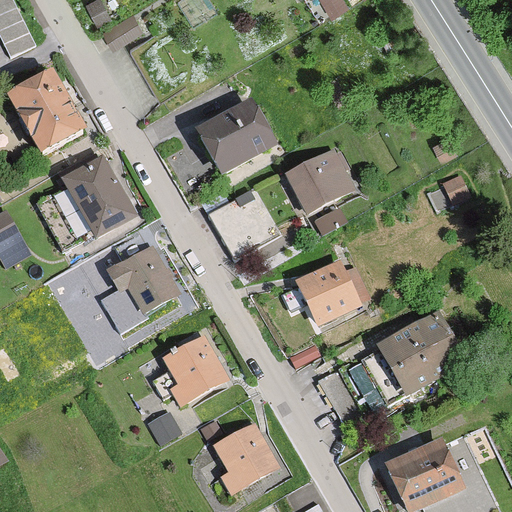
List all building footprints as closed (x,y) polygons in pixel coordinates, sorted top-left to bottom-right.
[(14,0),(0,0),(0,36),(11,58),(37,45),(14,0)] [(101,0),(93,0),(87,3),(96,23),(109,17),(101,0)] [(132,16),(103,32),(113,49),(142,33),(132,16)] [(92,139),(56,78),(10,105),(46,166),(92,139)] [(221,184),(277,152),(251,106),(195,139),(221,184)] [(336,152),(285,181),(308,223),(360,194),(336,152)] [(140,222),(104,161),(63,185),(99,246),(140,222)] [(280,236),(254,191),(208,218),(234,263),(280,236)] [(31,256),(6,213),(0,216),(0,263),(5,271),(31,256)] [(182,296),(154,249),(106,276),(119,298),(127,294),(142,319),(182,296)] [(343,264),(296,288),(318,332),(365,309),(343,264)] [(468,366),(436,316),(377,355),(409,404),(468,366)] [(206,339),(161,366),(176,391),(170,395),(180,413),(232,383),(206,339)] [(254,429),(214,454),(229,478),(221,483),(233,502),(281,472),(254,429)] [(445,442),(386,472),(405,511),(432,511),(470,493),(445,442)]
